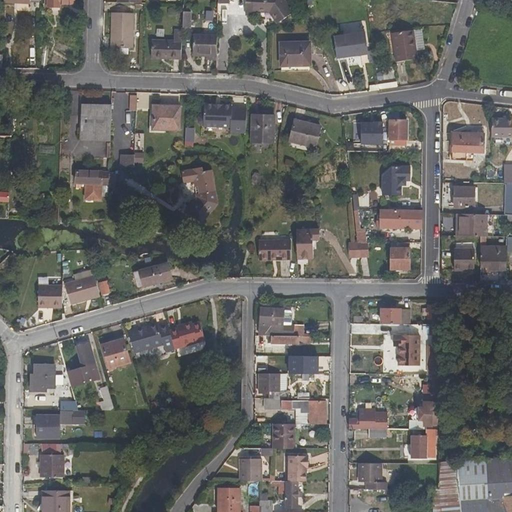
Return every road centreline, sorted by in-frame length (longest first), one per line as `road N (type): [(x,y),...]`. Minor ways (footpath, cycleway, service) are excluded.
road 1 (residential): [(436,92),(331,106),(90,81)]
road 2 (residential): [(15,343),(199,291),(251,289)]
road 3 (residential): [(341,289),(336,511)]
road 4 (residential): [(436,92),(430,290)]
road 5 (residential): [(13,511),(15,343)]
road 6 (residential): [(177,511),(249,419),(249,396)]
